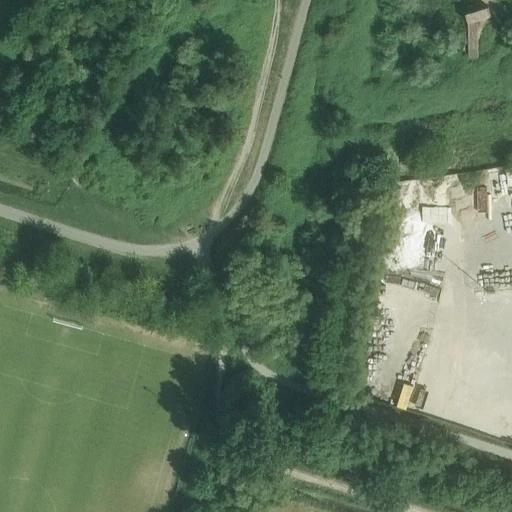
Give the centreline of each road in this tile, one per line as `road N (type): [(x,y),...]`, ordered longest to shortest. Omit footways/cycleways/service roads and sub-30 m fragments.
road 1 (unknown): [(0,153),(71,180),(184,243),(214,225),(275,0)]
road 2 (unknown): [(413,511),(257,461),(219,410),(225,346),(184,243)]
